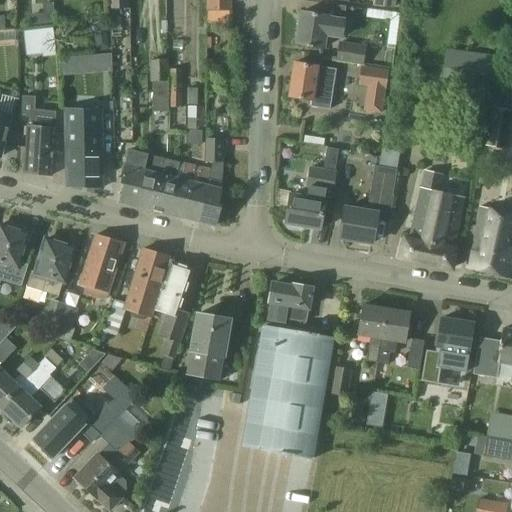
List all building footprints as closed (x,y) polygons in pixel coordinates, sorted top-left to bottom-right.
[(108,0),(109,9),(128,9),(127,0),(108,0)] [(205,0),(205,11),(230,12),(229,0),(205,0)] [(373,0),(372,6),(394,9),(395,0),(373,0)] [(296,45),(322,49),(324,34),(340,36),(342,21),(327,19),(327,16),(301,12),(296,45)] [(35,30),(23,32),(25,50),(37,48),(35,30)] [(335,62),(362,67),(365,47),(338,43),(335,62)] [(443,79),(486,85),(490,56),(447,51),(443,79)] [(67,55),(67,70),(112,69),(112,54),(67,55)] [(329,110),(335,70),(317,67),(293,64),(288,97),(311,101),(310,107),(329,110)] [(384,89),(386,73),(361,69),(358,85),(384,89)] [(169,108),(181,108),(181,70),(169,70),(169,108)] [(491,110),(484,146),(504,150),(511,112),(511,106),(511,94),(492,91),(489,109),(491,110)] [(65,110),(66,188),(102,187),(101,110),(65,110)] [(0,154),(10,116),(0,114),(0,154)] [(131,116),(115,117),(116,141),(133,140),(131,116)] [(24,174),(51,176),(54,129),(28,127),(24,174)] [(186,146),(202,146),(202,132),(187,132),(186,146)] [(208,148),(206,158),(223,161),(224,151),(208,148)] [(119,203),(135,207),(146,156),(128,151),(120,184),(123,184),(119,203)] [(135,207),(151,211),(163,160),(146,156),(135,207)] [(151,211),(167,215),(178,163),(163,160),(151,211)] [(167,215),(182,218),(193,167),(178,163),(167,215)] [(339,239),(371,244),(376,218),(389,220),(392,196),(391,196),(396,170),(373,166),(365,212),(344,209),(339,239)] [(182,218),(197,222),(209,171),(193,167),(182,218)] [(335,174),(310,170),(306,190),(308,190),(307,199),(289,196),(284,224),(287,224),(286,228),(301,231),(302,227),(319,229),(324,202),(322,201),(323,193),(331,194),(335,174)] [(197,222),(215,226),(219,206),(216,206),(221,189),(221,174),(209,171),(197,222)] [(399,259),(449,269),(464,199),(439,193),(443,175),(423,171),(408,240),(404,239),(399,259)] [(466,269),(509,278),(511,263),(511,214),(480,208),(466,269)] [(0,280),(21,287),(28,266),(17,263),(26,235),(0,226),(0,280)] [(79,284),(108,293),(123,245),(94,236),(79,284)] [(26,287),(57,297),(62,282),(63,282),(73,249),(45,241),(35,274),(30,272),(26,287)] [(103,332),(116,337),(124,311),(139,316),(135,330),(145,333),(169,258),(142,250),(125,305),(113,301),(103,332)] [(159,369),(168,372),(187,315),(178,311),(192,270),(170,263),(154,311),(165,315),(158,337),(166,340),(160,355),(163,356),(159,369)] [(267,321),(284,324),(284,319),(305,323),(311,289),(293,285),(292,288),(271,284),(268,304),(270,304),(267,321)] [(44,336),(53,339),(63,305),(50,301),(45,316),(50,317),(44,336)] [(54,338),(70,343),(74,330),(71,329),(78,310),(63,305),(53,339),(54,340),(54,338)] [(366,362),(377,364),(386,310),(362,306),(357,335),(370,338),(366,362)] [(409,314),(386,310),(377,364),(387,366),(389,352),(394,353),(396,342),(404,343),(409,314)] [(186,376),(218,382),(228,320),(197,315),(186,376)] [(420,382),(436,384),(439,368),(464,372),(467,352),(468,352),(472,325),(440,319),(436,347),(437,347),(436,353),(425,352),(420,382)] [(0,344),(15,328),(0,323),(0,344)] [(258,452),(313,461),(333,340),(299,334),(278,330),(264,327),(250,413),(264,415),(258,452)] [(511,331),(502,330),(499,346),(499,347),(481,344),(477,371),(511,377),(511,331)] [(6,339),(0,345),(0,363),(1,364),(16,349),(6,339)] [(423,342),(411,340),(408,360),(419,362),(423,342)] [(100,364),(110,373),(122,360),(108,356),(100,364)] [(0,405),(37,365),(29,357),(16,371),(20,374),(13,382),(0,370),(0,405)] [(47,374),(37,365),(0,405),(0,408),(20,428),(39,408),(30,399),(38,390),(35,387),(47,374)] [(329,395),(346,398),(351,371),(334,368),(329,395)] [(71,401),(33,440),(43,450),(41,452),(51,461),(53,459),(78,432),(91,444),(98,436),(135,398),(126,390),(108,409),(104,405),(90,419),(71,401)] [(372,394),(370,404),(385,406),(386,396),(372,394)] [(264,415),(250,413),(244,448),(258,452),(264,415)] [(139,454),(129,444),(137,436),(117,418),(98,437),(107,445),(98,455),(75,480),(77,481),(76,484),(81,489),(84,488),(109,511),(120,499),(118,497),(124,491),(124,482),(117,476),(119,475),(139,454)] [(482,457),(510,462),(511,447),(511,442),(485,438),(482,457)] [(476,511),(504,511),(506,506),(478,501),(476,511)]
